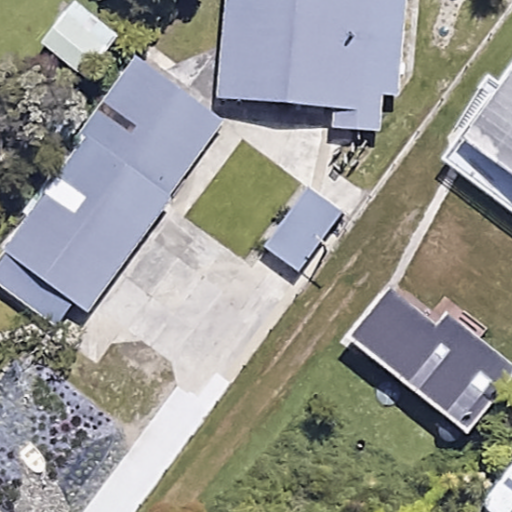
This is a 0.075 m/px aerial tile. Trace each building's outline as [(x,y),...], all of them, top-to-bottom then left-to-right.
[(129,35),(79,0),(77,0),(47,44),(98,79),(129,35)] [(418,0),(242,0),(233,101),(352,112),(350,131),(406,136),(418,0)] [(239,128),(143,57),(0,249),(0,283),(63,330),(85,300),(102,312),(239,128)] [(511,87),(456,165),(511,205),(511,87)] [(350,221),(311,190),(271,242),(310,272),(350,221)] [(511,383),(511,365),(395,295),(362,350),(440,398),(409,449),(455,477),(511,383)] [(9,396),(0,398),(0,458),(36,430),(9,396)]
